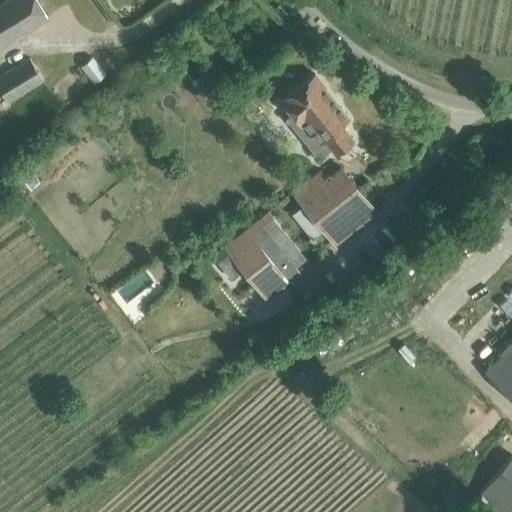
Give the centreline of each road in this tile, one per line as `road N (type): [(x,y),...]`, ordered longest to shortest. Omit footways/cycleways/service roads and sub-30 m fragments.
road 1 (unclassified): [(511,106),(451,101),(399,80),(300,0)]
road 2 (unknown): [(328,268),(448,137),(469,102)]
